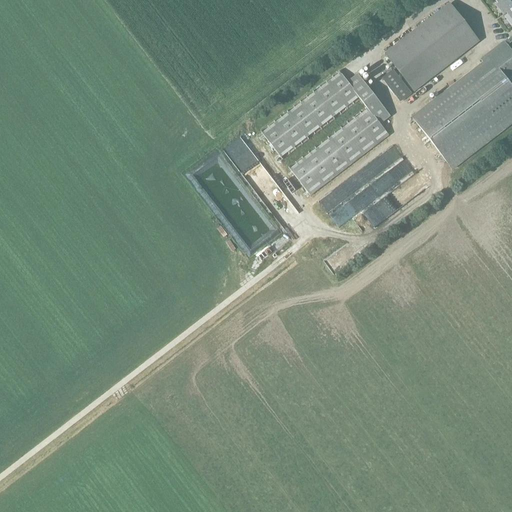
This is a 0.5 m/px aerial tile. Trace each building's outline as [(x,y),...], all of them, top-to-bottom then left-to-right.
[(511,19),(511,0),(504,0),(497,6),(503,14),(506,12),(511,19)] [(385,54),(394,66),(414,92),(479,43),(449,5),(385,54)] [(480,60),(483,64),(412,119),(451,170),(511,123),(511,88),(511,87),(511,86),(511,51),(504,42),(480,60)] [(348,74),(357,68),(355,64),(346,70),(348,74)] [(400,104),(414,92),(394,66),(379,77),(400,104)] [(380,125),(390,117),(358,75),(348,83),(339,72),(261,132),(282,160),(360,100),(366,108),(288,168),(310,196),(388,136),(380,125)] [(260,152),(264,149),(257,140),(254,142),(260,152)] [(354,206),(360,213),(378,198),(372,191),(354,206)] [(250,209),(280,255),(293,247),(291,243),(289,245),(262,202),(250,209)]
